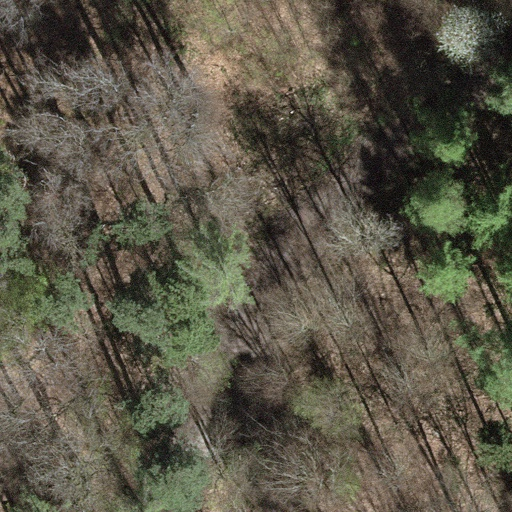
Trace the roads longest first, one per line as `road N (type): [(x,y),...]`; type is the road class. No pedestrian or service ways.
road 1 (track): [(511,52),(452,86),(336,190),(271,277),(252,336),(172,463),(151,511)]
road 2 (track): [(252,336),(287,511)]
